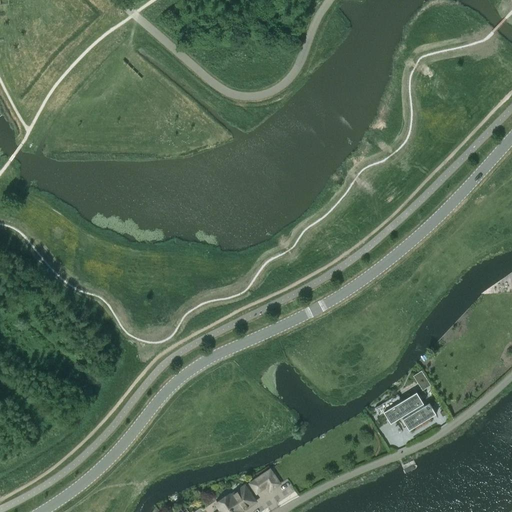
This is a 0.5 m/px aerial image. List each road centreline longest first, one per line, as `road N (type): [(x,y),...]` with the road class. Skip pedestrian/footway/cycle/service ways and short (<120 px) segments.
road 1 (unknown): [(0,500),(74,451),(154,360),(350,249),(511,92)]
road 2 (tertiary): [(46,511),(106,465),(191,369),(320,305),(403,248),(511,141)]
road 3 (residential): [(279,511),(438,436),(511,376)]
